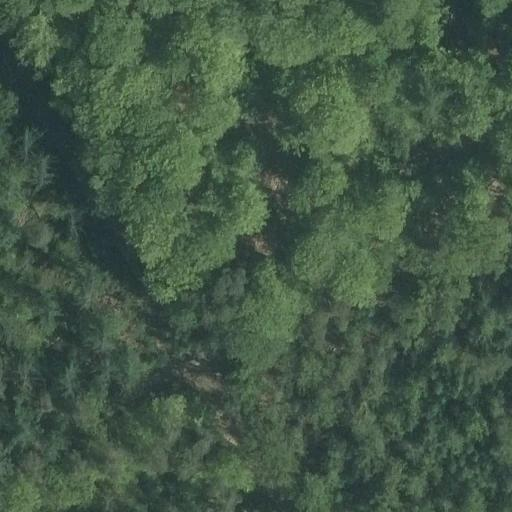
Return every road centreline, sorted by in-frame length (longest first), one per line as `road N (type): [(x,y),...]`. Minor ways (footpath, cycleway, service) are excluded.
road 1 (track): [(284,511),(195,364),(0,469)]
road 2 (track): [(511,191),(195,364)]
